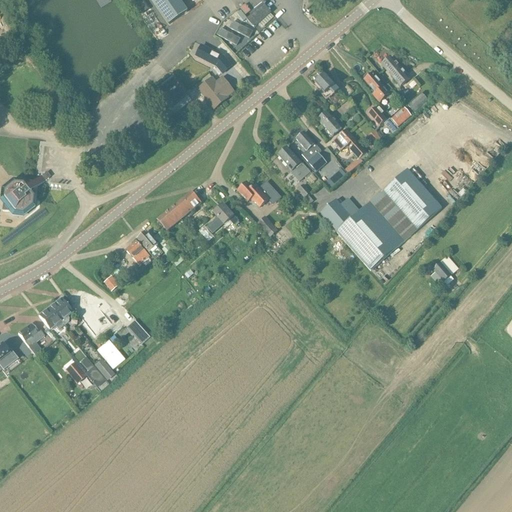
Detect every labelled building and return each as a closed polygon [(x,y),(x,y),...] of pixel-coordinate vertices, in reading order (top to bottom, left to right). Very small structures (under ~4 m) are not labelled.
[(179,0),(150,0),(169,26),(188,12),(179,0)] [(264,5),(259,9),(247,20),(254,29),(271,14),(264,5)] [(233,22),(229,29),(250,40),(253,33),(233,22)] [(220,29),(217,36),(237,47),(241,40),(220,29)] [(195,57),(195,58),(215,68),(216,69),(222,75),(222,76),(233,67),(225,57),(207,48),(201,45),(195,57)] [(382,66),(392,77),(401,88),(410,81),(391,58),(382,66)] [(389,94),(372,74),(364,81),(376,94),(373,96),(379,103),(389,94)] [(144,96),(143,99),(144,100),(147,103),(149,101),(153,107),(159,114),(166,123),(192,103),(174,81),(176,79),(173,76),(169,75),(144,96)] [(325,75),(315,84),(324,94),(325,95),(331,90),(334,94),(336,93),(338,91),(335,87),(334,86),(325,75)] [(201,93),(214,109),(234,93),(223,79),(216,84),(213,80),(205,87),(206,89),(201,93)] [(421,95),(413,103),(409,106),(414,112),(427,101),(421,95)] [(401,106),(395,111),(404,121),(410,116),(401,106)] [(385,124),(389,129),(394,135),(399,131),(397,128),(389,119),(387,122),(382,116),(383,114),(379,110),(378,111),(376,109),(368,115),(379,128),(385,124)] [(327,113),(318,121),(333,137),(342,129),(327,113)] [(339,137),(359,161),(367,154),(346,131),(339,137)] [(369,137),(376,145),(382,141),(381,139),(375,132),(369,137)] [(305,133),(296,140),(307,152),(302,156),(305,160),(308,163),(317,173),(326,164),(318,155),(321,152),(305,133)] [(287,148),(278,156),(289,168),(292,172),(290,173),(294,179),(299,184),(303,180),(304,179),(310,174),(301,164),(301,163),(287,148)] [(408,171),(384,192),(418,231),(442,210),(408,171)] [(3,206),(2,212),(8,212),(22,214),(31,207),(33,192),(37,188),(47,180),(43,175),(37,180),(33,183),(29,187),(14,185),(4,192),(3,206)] [(329,182),(325,185),(330,191),(334,187),(329,182)] [(238,192),(248,203),(252,200),(260,209),(269,200),(256,185),(252,189),(247,184),(238,192)] [(297,191),(305,200),(310,206),(314,202),(309,197),(310,196),(302,187),(297,191)] [(192,192),(157,220),(167,232),(201,204),(192,192)] [(404,243),(370,204),(360,213),(349,200),(341,207),(336,201),(321,215),(337,232),(336,233),(371,272),(404,243)] [(218,218),(206,228),(213,235),(224,225),(226,224),(230,221),(232,224),(234,226),(235,225),(236,226),(239,224),(238,223),(239,222),(234,216),(233,217),(223,205),(214,213),(218,218)] [(258,225),(275,244),(282,237),(265,218),(258,225)] [(155,261),(162,255),(156,248),(158,247),(147,233),(138,240),(155,261)] [(160,234),(155,238),(159,244),(164,239),(160,234)] [(338,254),(343,249),(345,247),(338,238),(330,245),(338,254)] [(139,266),(149,257),(137,242),(126,251),(139,266)] [(170,244),(164,249),(162,251),(177,267),(184,261),(178,254),(170,244)] [(446,260),(441,264),(434,270),(444,283),(457,272),(446,260)] [(123,275),(128,282),(136,275),(131,269),(123,275)] [(190,271),(185,276),(188,280),(194,275),(190,271)] [(88,326),(95,335),(101,330),(107,325),(86,297),(85,298),(73,306),(88,326)] [(50,309),(47,311),(53,317),(56,315),(61,322),(64,327),(65,327),(68,324),(69,320),(67,318),(68,317),(71,314),(61,300),(50,309)] [(110,306),(101,312),(108,322),(117,316),(110,306)] [(41,315),(39,317),(40,319),(50,331),(55,327),(58,331),(61,329),(64,327),(61,322),(56,315),(53,317),(47,311),(41,315)] [(134,323),(126,329),(141,346),(149,339),(134,323)] [(38,333),(32,326),(32,325),(18,335),(29,349),(44,338),(40,331),(38,333)] [(2,346),(0,347),(0,368),(3,372),(18,361),(10,351),(7,353),(3,347),(2,346)] [(86,358),(80,363),(88,372),(94,368),(86,358)] [(63,368),(66,371),(65,372),(77,386),(87,378),(75,363),(74,364),(72,361),(63,368)] [(101,361),(94,367),(107,383),(114,377),(101,361)] [(88,372),(85,375),(97,389),(106,382),(94,368),(88,372)]
